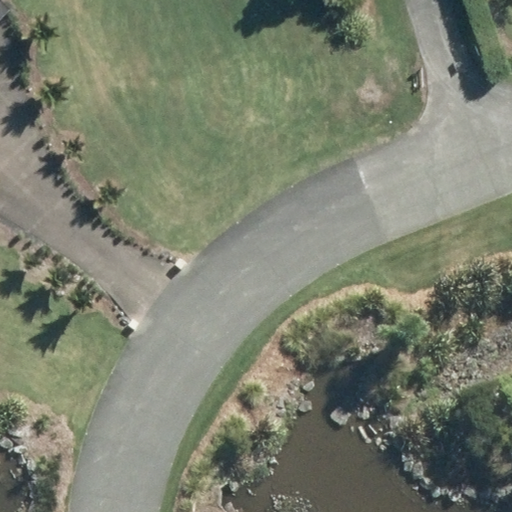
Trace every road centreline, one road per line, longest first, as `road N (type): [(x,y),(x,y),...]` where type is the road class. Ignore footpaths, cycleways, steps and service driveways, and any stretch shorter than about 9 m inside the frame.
road 1 (residential): [(129,511),(131,423),(149,341),(172,300),(284,203),(511,108)]
road 2 (unknown): [(462,129),(425,0)]
